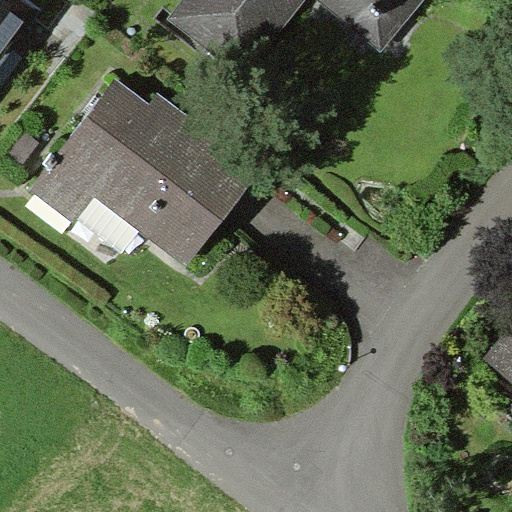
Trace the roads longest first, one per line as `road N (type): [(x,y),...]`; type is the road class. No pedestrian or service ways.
road 1 (residential): [(511,191),(406,322),(282,498)]
road 2 (residential): [(0,286),(282,498)]
